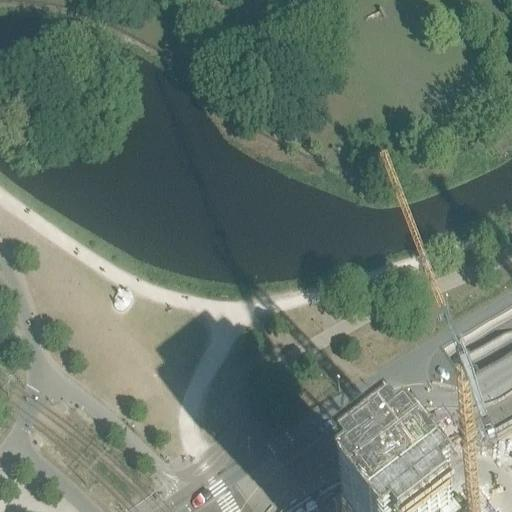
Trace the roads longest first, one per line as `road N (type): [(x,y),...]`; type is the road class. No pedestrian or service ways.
road 1 (primary): [(511,322),(265,462),(207,465),(131,423)]
road 2 (primary): [(266,511),(276,492),(511,348)]
road 3 (tertiary): [(404,365),(278,443),(189,511)]
road 4 (primary): [(0,355),(95,450),(140,511)]
road 5 (primary): [(131,423),(0,286)]
road 6 (tertiary): [(273,511),(436,419)]
road 7 (tertiary): [(511,301),(404,365)]
